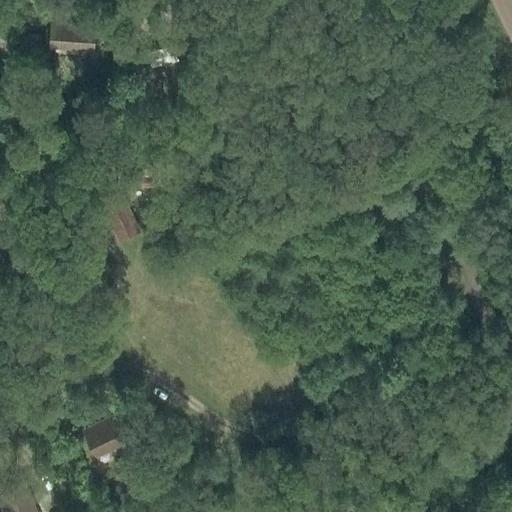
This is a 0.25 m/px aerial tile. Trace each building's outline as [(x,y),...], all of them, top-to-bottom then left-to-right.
[(50,18),(49,47),(95,49),(97,20),(50,18)] [(172,22),(158,20),(156,29),(170,31),(172,22)] [(148,52),(152,66),(179,59),(175,44),(148,52)] [(51,63),(52,50),(42,50),(42,63),(51,63)] [(142,175),(143,185),(158,184),(157,174),(142,175)] [(104,201),(122,239),(141,230),(123,192),(104,201)] [(0,265),(20,254),(12,241),(23,235),(2,201),(0,202),(0,265)] [(122,414),(89,431),(100,454),(134,437),(122,414)] [(6,495),(12,511),(39,511),(28,485),(6,495)]
